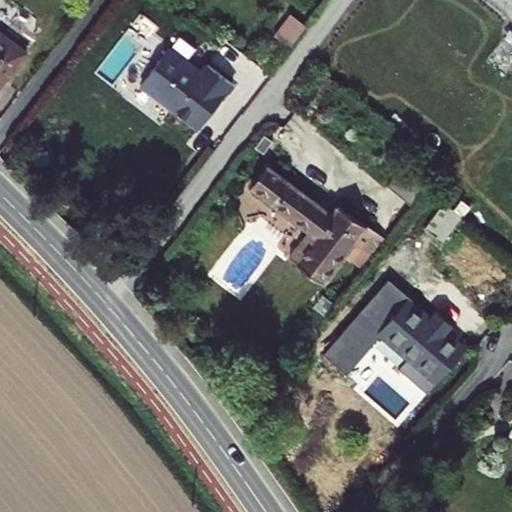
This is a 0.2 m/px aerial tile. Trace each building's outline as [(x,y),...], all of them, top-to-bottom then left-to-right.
[(288,3),(285,8),(306,24),(309,20),(288,3)] [(288,49),(306,24),(285,8),(266,31),(288,49)] [(308,26),(306,24),(288,49),(290,51),(308,26)] [(0,87),(28,51),(0,29),(0,87)] [(207,62),(201,70),(171,46),(143,84),(200,128),(234,84),(207,62)] [(407,162),(389,185),(409,201),(422,184),(427,177),(407,162)] [(339,204),(332,213),(269,166),(252,186),(313,231),(292,258),(324,283),(360,235),(362,238),(367,231),(365,229),(367,225),(339,204)] [(422,184),(425,187),(431,180),(427,177),(422,184)] [(412,204),(425,187),(422,184),(409,201),(412,204)] [(441,239),(461,214),(445,202),(426,228),(441,239)] [(467,219),(461,214),(441,239),(447,244),(467,219)] [(413,301),(415,299),(389,277),(367,302),(390,322),(382,332),(437,378),(464,346),(413,301)]
